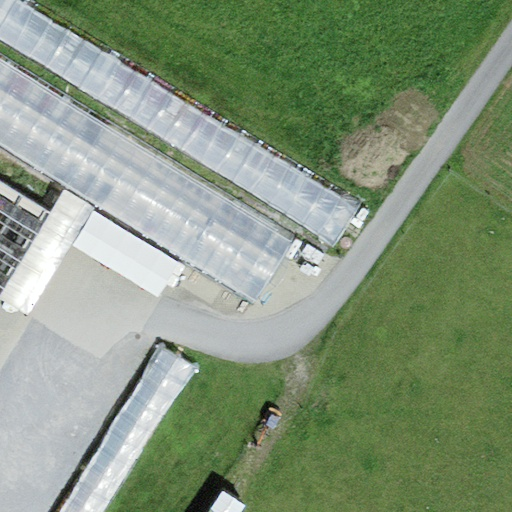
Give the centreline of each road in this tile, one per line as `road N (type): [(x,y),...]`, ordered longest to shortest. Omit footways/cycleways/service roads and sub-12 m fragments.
road 1 (track): [(320,312),(265,341),(223,342),(131,316),(78,317),(0,405)]
road 2 (track): [(226,511),(291,402),(320,312)]
